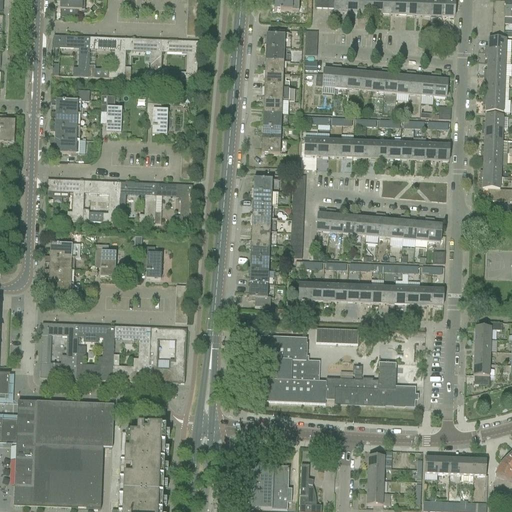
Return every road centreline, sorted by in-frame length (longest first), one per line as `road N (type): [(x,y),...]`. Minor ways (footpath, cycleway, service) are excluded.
road 1 (secondary): [(208,361),(241,0)]
road 2 (unclassified): [(445,439),(456,212)]
road 3 (residential): [(103,173),(172,176),(172,150),(104,147)]
road 4 (unclassified): [(456,212),(465,64)]
road 5 (unclassified): [(456,212),(309,197)]
road 6 (unclassified): [(465,64),(324,51)]
road 7 (tertiary): [(211,425),(347,438)]
road 8 (residential): [(100,318),(100,291),(167,293),(167,320)]
